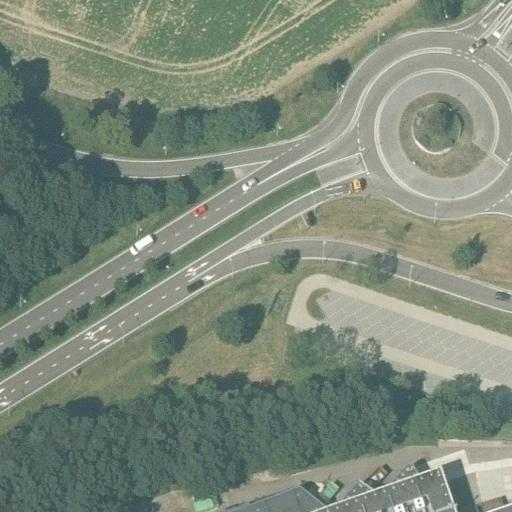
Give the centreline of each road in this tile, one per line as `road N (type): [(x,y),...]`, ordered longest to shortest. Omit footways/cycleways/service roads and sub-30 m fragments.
road 1 (primary): [(304,148),(151,169),(94,164),(0,138)]
road 2 (primary): [(255,185),(0,345)]
road 3 (primary): [(224,260),(294,249),(353,253),(511,301)]
road 4 (primary): [(0,399),(224,260)]
road 5 (primary): [(457,42),(417,42),(382,58),(335,130),(304,148)]
road 6 (primary): [(224,260),(329,192),(384,184)]
road 7 (primary): [(364,122),(348,144),(255,185)]
road 8 (primary): [(456,63),(403,68),(374,96),(364,122)]
road 9 (primary): [(511,158),(502,147),(504,117),(492,90),(456,63)]
